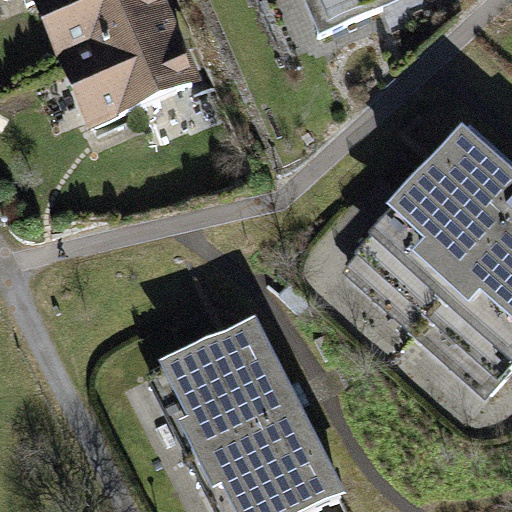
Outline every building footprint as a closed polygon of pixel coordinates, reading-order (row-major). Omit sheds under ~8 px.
[(49,34),(125,0),(23,0),(27,8),(36,4),(49,34)] [(192,87),(153,0),(125,0),(49,34),(62,62),(65,61),(68,68),(65,69),(92,130),(192,87)] [(312,0),(328,36),(383,11),(377,0),(312,0)] [(511,373),(511,173),(469,135),(349,270),(492,397),(511,373)] [(316,511),(341,500),(254,330),(152,382),(218,511),(316,511)]
